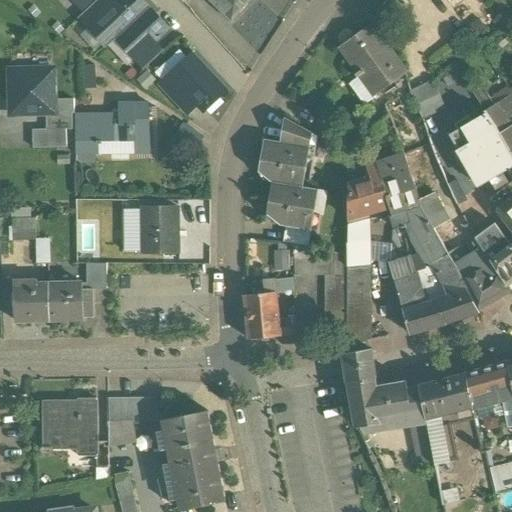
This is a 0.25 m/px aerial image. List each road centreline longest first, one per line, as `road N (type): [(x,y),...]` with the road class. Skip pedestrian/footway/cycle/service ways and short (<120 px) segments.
road 1 (residential): [(246,384),(511,331)]
road 2 (residential): [(230,358),(229,168),(257,98)]
road 3 (residential): [(0,365),(230,358)]
road 4 (residential): [(257,98),(163,0)]
road 5 (residential): [(270,511),(246,384)]
road 6 (residential): [(257,98),(328,0)]
